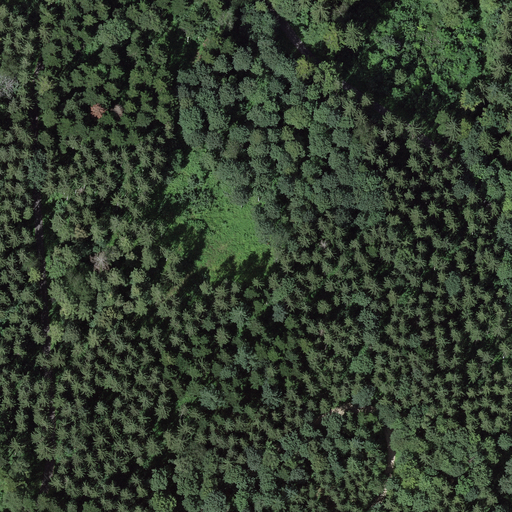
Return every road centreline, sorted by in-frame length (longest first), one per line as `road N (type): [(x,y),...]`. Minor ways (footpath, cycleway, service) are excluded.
road 1 (unclassified): [(85,0),(49,48),(35,96),(49,412),(46,468),(30,511)]
road 2 (track): [(438,490),(456,446),(462,359),(450,260),(419,135)]
road 3 (unclassified): [(511,227),(447,158),(313,58),(266,0)]
road 4 (track): [(201,511),(279,448),(350,408),(373,412),(389,433),(386,475),(370,511)]
